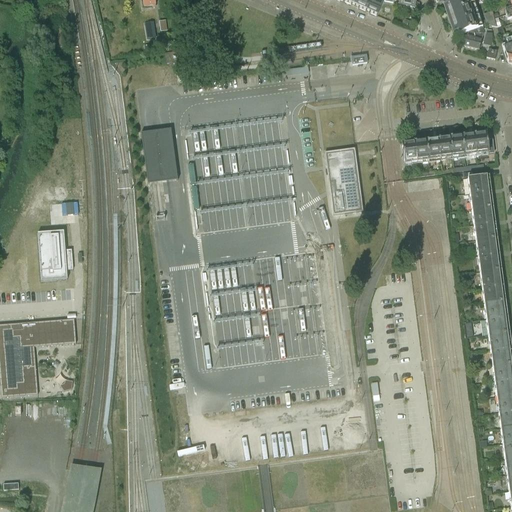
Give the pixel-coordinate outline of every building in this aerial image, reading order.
[(153,0),(142,0),(143,7),(152,6),(152,9),(155,8),(153,0)] [(357,0),(355,8),(366,13),(371,0),(357,0)] [(377,17),(383,2),(384,0),(371,0),(366,13),(377,17)] [(416,0),(407,0),(406,7),(414,8),(416,0)] [(480,23),(477,15),(478,15),(475,5),(475,6),(472,0),(450,0),(444,2),(443,3),(454,37),(467,33),(468,32),(470,32),(482,28),(480,23)] [(511,13),(511,2),(509,4),(511,9),(503,11),(505,16),(511,13)] [(496,28),(493,20),(491,13),(482,16),(484,21),(480,23),(482,28),(483,27),(486,26),(496,28)] [(478,51),(483,35),(483,27),(482,28),(470,32),(468,32),(467,33),(464,47),(478,51)] [(62,48),(63,31),(53,31),(52,48),(62,48)] [(491,35),(485,35),(482,45),(490,48),(491,35)] [(511,65),(511,47),(511,46),(510,40),(504,42),(505,44),(501,45),(507,64),(511,65)] [(488,50),(486,59),(494,61),(496,52),(488,50)] [(181,53),(165,56),(166,65),(182,63),(181,53)] [(370,61),(369,56),(351,58),(352,62),(352,64),(370,61)] [(309,68),(284,69),(285,80),(309,80),(309,68)] [(141,134),(140,134),(147,185),(148,185),(148,181),(175,177),(176,182),(177,181),(170,130),(169,130),(170,135),(142,139),(141,134)] [(477,135),(472,135),(476,159),(481,158),(481,155),(487,155),(485,134),(484,134),(482,133),(478,133),(477,135)] [(467,135),(462,135),(462,137),(461,137),(464,158),(469,157),(470,160),(476,159),(472,135),(468,136),(467,135)] [(454,138),(453,138),(449,139),(451,159),(452,162),(457,161),(457,159),(464,158),(461,137),(460,137),(459,136),(455,136),(454,138)] [(442,139),(441,140),(437,140),(440,163),(445,163),(445,160),(451,159),(449,139),(448,139),(447,137),(443,138),(442,139)] [(431,140),(427,140),(426,142),(425,142),(427,163),(434,162),(436,164),(440,163),(437,140),(432,141),(431,140)] [(418,143),(417,143),(413,143),(415,167),(423,166),(423,163),(427,163),(425,142),(424,142),(423,141),(419,141),(418,143)] [(407,143),(403,143),(402,145),(401,145),(404,165),(410,165),(411,167),(415,167),(413,143),(408,144),(407,143)] [(354,150),(324,154),(332,217),(362,213),(354,150)] [(193,165),(187,166),(190,186),(196,186),(193,165)] [(488,177),(465,180),(470,211),(493,208),(488,177)] [(196,188),(190,189),(193,211),(199,211),(196,188)] [(493,208),(470,211),(474,243),(497,240),(493,208)] [(63,232),(37,234),(41,283),(66,281),(66,271),(72,271),(71,251),(70,251),(64,251),(63,232)] [(497,240),(474,243),(478,274),(501,271),(497,240)] [(501,271),(478,274),(482,305),(505,302),(501,271)] [(505,302),(482,305),(487,337),(509,334),(505,302)] [(73,321),(0,326),(0,389),(1,399),(37,396),(33,348),(75,345),(73,321)] [(511,355),(509,334),(487,337),(491,368),(511,365),(511,355)] [(511,365),(491,368),(495,399),(511,396),(511,365)] [(511,396),(495,399),(499,430),(511,428),(511,396)] [(511,428),(499,430),(504,462),(511,460),(511,428)] [(93,511),(96,504),(101,473),(92,472),(78,470),(70,469),(62,509),(61,511),(93,511)]
